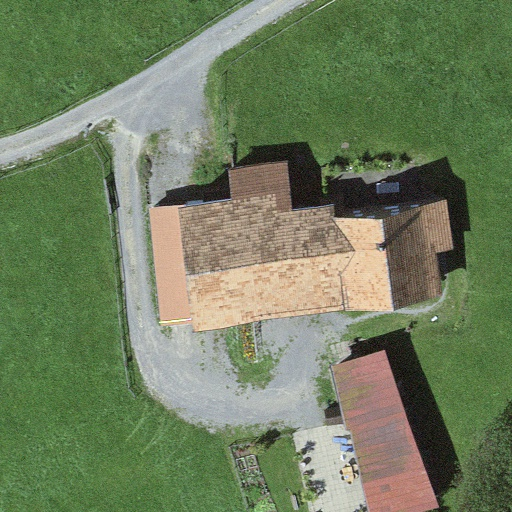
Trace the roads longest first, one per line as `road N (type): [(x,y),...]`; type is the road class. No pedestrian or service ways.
road 1 (track): [(125,102),(140,324),(152,362),(191,391),(272,394)]
road 2 (track): [(0,159),(161,84),(298,0)]
